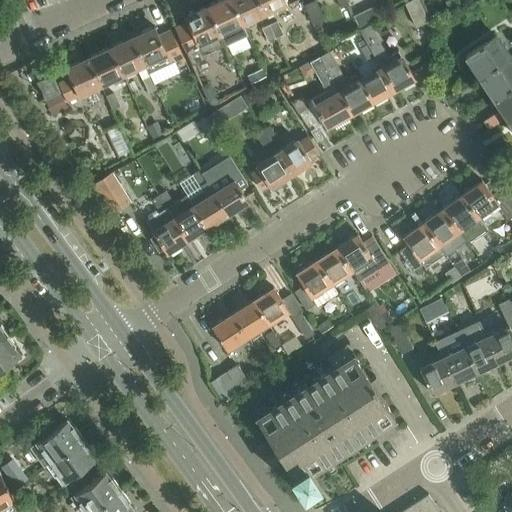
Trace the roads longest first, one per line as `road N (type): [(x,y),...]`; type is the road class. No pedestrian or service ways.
road 1 (residential): [(119,329),(432,137)]
road 2 (tertiary): [(251,511),(119,329)]
road 3 (tertiary): [(119,329),(0,156)]
road 4 (tertiary): [(99,339),(216,511)]
road 5 (tertiary): [(0,209),(99,339)]
road 6 (residential): [(99,339),(0,421)]
